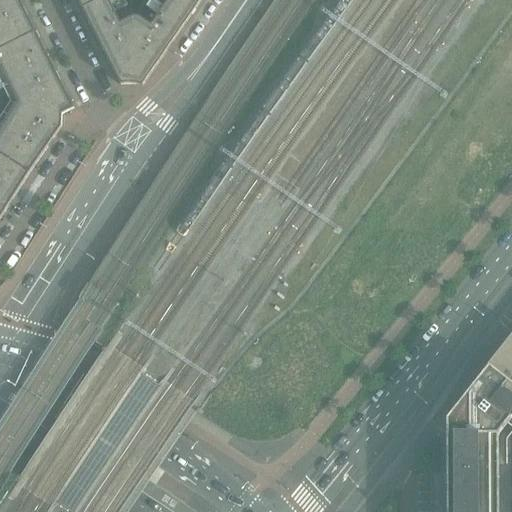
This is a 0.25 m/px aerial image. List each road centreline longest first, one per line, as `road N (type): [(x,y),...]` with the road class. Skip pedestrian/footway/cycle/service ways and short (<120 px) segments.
road 1 (tertiary): [(511,247),(305,511)]
road 2 (secondary): [(249,511),(55,366),(5,351)]
road 3 (tertiary): [(346,511),(511,287)]
road 4 (residential): [(5,351),(145,140)]
road 5 (secondary): [(0,416),(159,511)]
road 6 (residential): [(0,259),(100,107)]
road 7 (residential): [(145,140),(250,0)]
